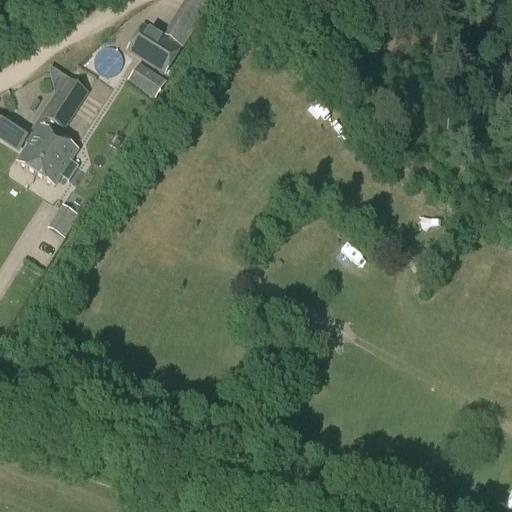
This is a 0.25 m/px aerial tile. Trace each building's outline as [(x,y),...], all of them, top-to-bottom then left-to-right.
[(155,17),(143,36),(174,55),(186,36),(155,17)] [(148,97),(159,81),(138,67),(127,84),(148,97)] [(63,133),(87,96),(49,71),(49,72),(50,72),(54,98),(58,100),(33,137),(23,131),(25,128),(15,122),(11,122),(1,124),(3,135),(15,143),(17,140),(27,148),(17,163),(36,176),(59,141),(51,136),(56,129),(63,133)] [(59,141),(36,176),(54,188),(77,153),(59,141)] [(64,242),(78,219),(61,208),(47,231),(64,242)]
